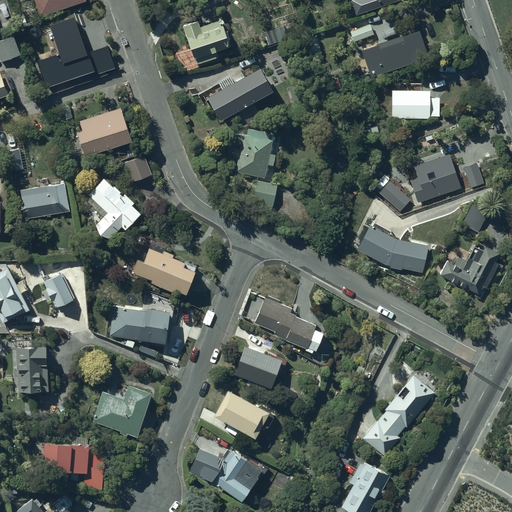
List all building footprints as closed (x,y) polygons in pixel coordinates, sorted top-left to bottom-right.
[(87,1),(86,0),(33,0),(40,17),(87,1)] [(399,0),(351,0),(356,15),(399,0)] [(292,3),(267,12),(270,21),(295,13),(292,3)] [(74,17),(49,26),(59,54),(37,61),(47,92),(116,67),(108,46),(87,53),(74,17)] [(182,26),(194,59),(230,48),(220,21),(200,28),(197,21),(182,26)] [(370,24),(350,32),(354,42),(374,35),(370,24)] [(285,25),(264,33),(268,45),(289,38),(285,25)] [(420,31),(362,50),(371,78),(430,58),(420,31)] [(14,35),(0,40),(0,59),(1,62),(21,56),(14,35)] [(321,52),(315,35),(300,40),(306,57),(321,52)] [(0,73),(0,99),(14,95),(5,71),(0,73)] [(212,99),(227,130),(284,101),(269,71),(212,99)] [(430,90),(421,90),(421,83),(410,83),(410,90),(392,90),(391,118),(430,118),(430,116),(439,117),(439,98),(430,98),(430,90)] [(87,134),(98,165),(139,150),(128,120),(87,134)] [(252,142),(245,176),(280,183),(287,149),(252,142)] [(24,169),(20,148),(10,151),(14,171),(24,169)] [(410,181),(418,203),(461,188),(449,154),(414,166),(418,178),(410,181)] [(153,175),(146,155),(124,164),(131,184),(153,175)] [(477,162),(464,167),(471,187),(484,182),(477,162)] [(100,206),(141,240),(162,214),(121,180),(100,206)] [(390,181),(379,193),(400,212),(411,200),(390,181)] [(288,222),(294,191),(273,186),(266,218),(288,222)] [(39,224),(79,219),(76,192),(36,196),(39,224)] [(489,212),(472,204),(462,224),(478,232),(489,212)] [(0,241),(14,240),(12,206),(0,206),(0,241)] [(369,253),(432,283),(443,262),(379,232),(369,253)] [(463,290),(494,304),(511,266),(511,261),(483,248),(463,290)] [(151,277),(201,297),(212,271),(162,251),(151,277)] [(0,274),(0,307),(3,315),(28,304),(12,269),(0,274)] [(55,287),(74,312),(90,300),(72,275),(55,287)] [(327,334),(282,308),(268,333),(313,358),(327,334)] [(126,313),(126,348),(178,348),(178,313),(126,313)] [(283,356),(248,342),(238,368),(273,382),(283,356)] [(29,354),(31,405),(63,404),(60,352),(29,354)] [(389,453),(439,391),(417,374),(367,435),(389,453)] [(273,408),(234,385),(219,411),(258,434),(273,408)] [(121,435),(151,444),(163,397),(133,389),(121,435)] [(59,453),(61,483),(99,480),(96,450),(59,453)] [(274,472),(226,452),(212,485),(260,505),(274,472)] [(356,511),(371,511),(393,472),(372,461),(347,507),(356,511)]
